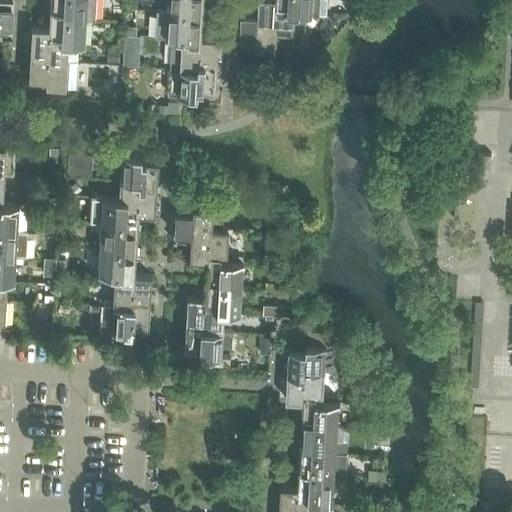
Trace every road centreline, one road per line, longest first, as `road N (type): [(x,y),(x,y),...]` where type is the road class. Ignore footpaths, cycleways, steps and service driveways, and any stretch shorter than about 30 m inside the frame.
road 1 (residential): [(139,378),(0,370)]
road 2 (residential): [(131,511),(139,378)]
